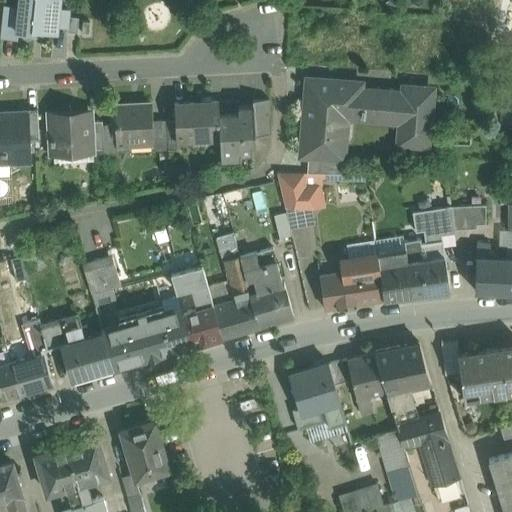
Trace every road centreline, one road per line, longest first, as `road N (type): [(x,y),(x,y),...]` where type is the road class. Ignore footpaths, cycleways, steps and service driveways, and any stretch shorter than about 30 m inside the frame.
road 1 (secondary): [(0,426),(352,325),(511,309)]
road 2 (residential): [(0,228),(256,176),(273,165),(277,150),(278,60)]
road 3 (residential): [(0,74),(183,64)]
road 4 (residential): [(278,60),(282,9),(203,27),(183,64)]
